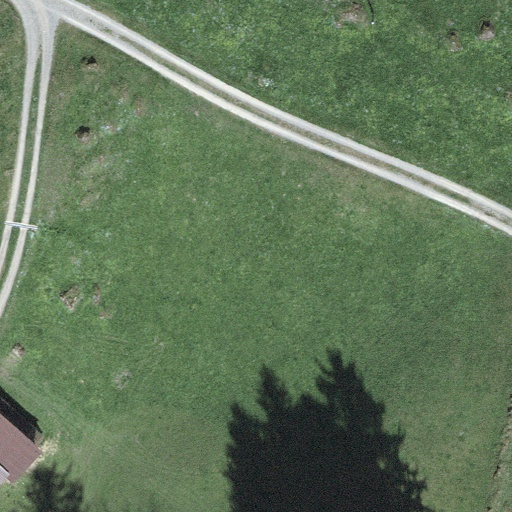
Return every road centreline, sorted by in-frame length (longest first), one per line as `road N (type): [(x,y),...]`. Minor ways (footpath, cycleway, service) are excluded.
road 1 (track): [(49,0),(212,89),(511,226)]
road 2 (track): [(0,289),(27,190),(47,0)]
